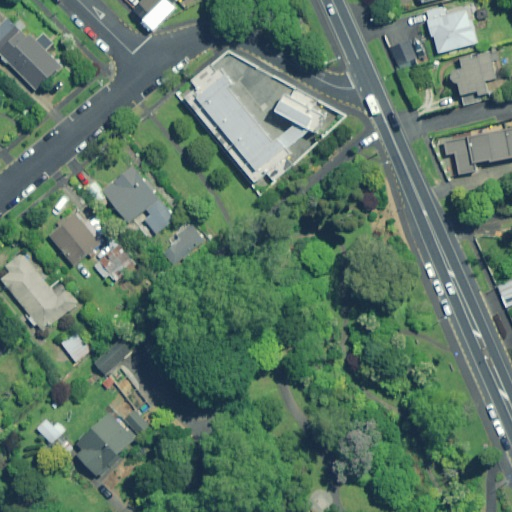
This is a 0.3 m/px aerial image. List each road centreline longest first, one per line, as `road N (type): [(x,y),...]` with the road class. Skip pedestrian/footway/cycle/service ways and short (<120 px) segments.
road 1 (tertiary): [(511,412),(368,81)]
road 2 (residential): [(368,81),(326,83),(226,32),(188,40),(148,69)]
road 3 (residential): [(148,69),(0,195)]
